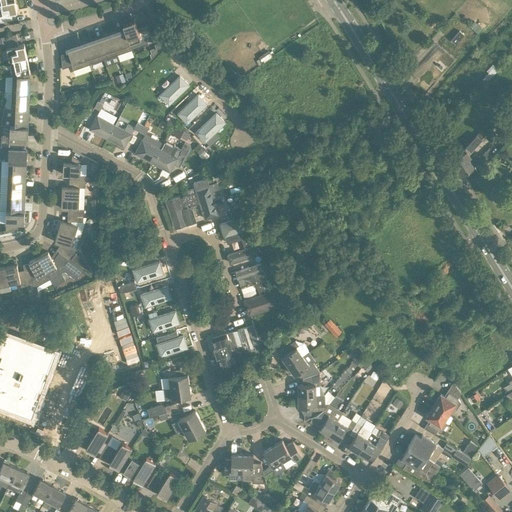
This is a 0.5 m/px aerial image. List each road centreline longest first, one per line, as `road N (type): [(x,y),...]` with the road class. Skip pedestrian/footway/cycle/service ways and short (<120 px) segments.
road 1 (residential): [(227,429),(146,183),(48,127)]
road 2 (tertiary): [(511,289),(332,0)]
road 3 (residential): [(132,511),(0,439)]
road 4 (residential): [(0,248),(39,228),(48,127)]
